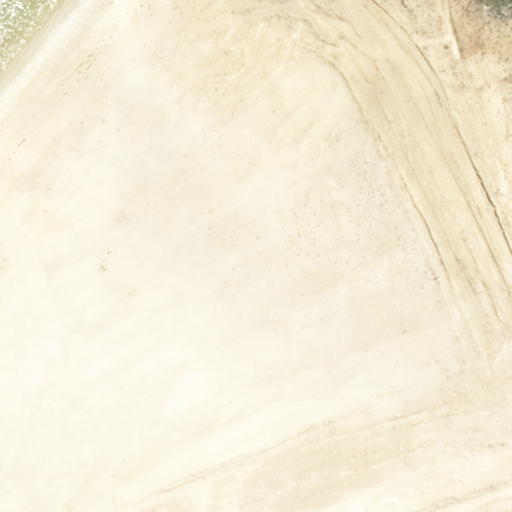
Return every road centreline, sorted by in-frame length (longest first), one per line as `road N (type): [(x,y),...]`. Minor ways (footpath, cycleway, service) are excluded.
road 1 (residential): [(89,511),(495,348),(511,351)]
road 2 (residential): [(133,511),(0,178)]
